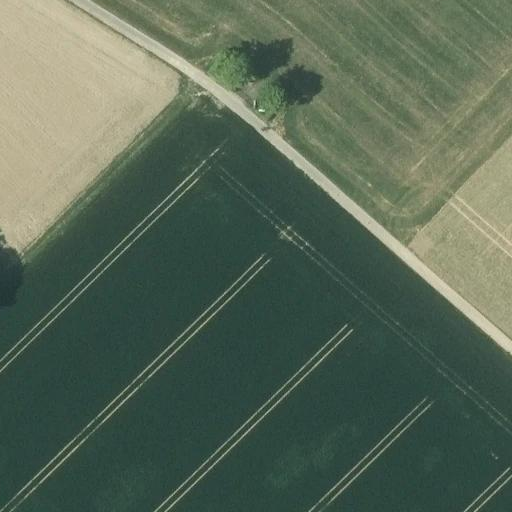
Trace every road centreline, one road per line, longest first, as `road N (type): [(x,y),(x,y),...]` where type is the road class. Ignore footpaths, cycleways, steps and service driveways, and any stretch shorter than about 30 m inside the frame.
road 1 (track): [(511,350),(206,81),(82,0)]
road 2 (track): [(0,283),(206,81)]
